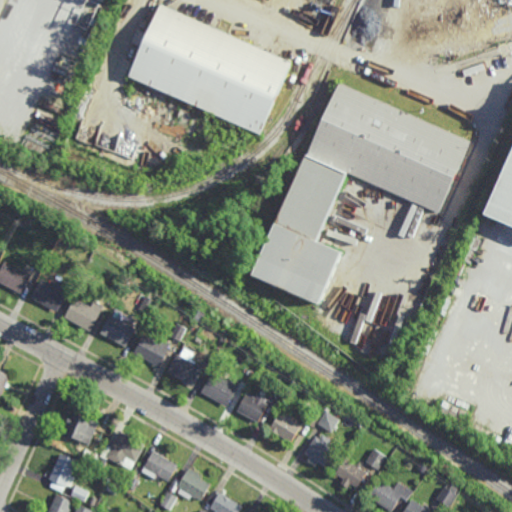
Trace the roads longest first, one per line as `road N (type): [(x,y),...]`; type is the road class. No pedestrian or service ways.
road 1 (residential): [(0,325),(210,436),(326,511)]
road 2 (residential): [(0,500),(64,358)]
